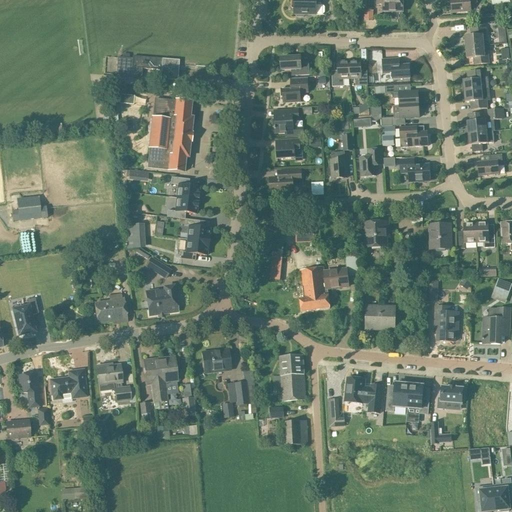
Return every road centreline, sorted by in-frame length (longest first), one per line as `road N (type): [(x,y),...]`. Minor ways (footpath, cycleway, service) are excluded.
road 1 (tertiary): [(220,306),(254,40)]
road 2 (tertiary): [(0,360),(185,323),(220,306)]
road 3 (residential): [(511,367),(314,351)]
road 4 (residential): [(254,40),(422,41)]
road 5 (residential): [(323,511),(314,351)]
road 6 (residential): [(422,41),(441,64),(451,182)]
